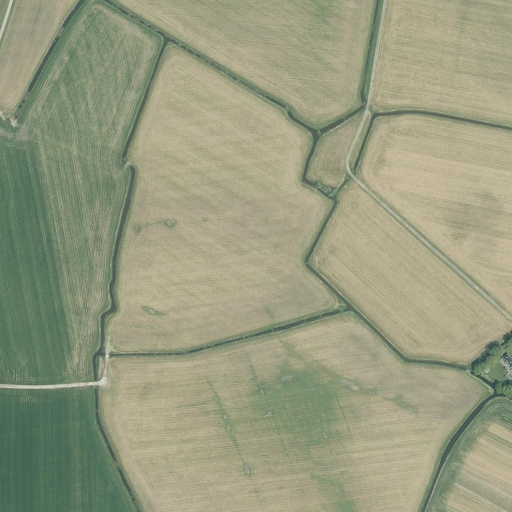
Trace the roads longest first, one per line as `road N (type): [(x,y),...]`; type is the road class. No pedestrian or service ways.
road 1 (track): [(384,0),(368,101),(347,167),(511,320)]
road 2 (track): [(0,385),(103,383),(107,355)]
